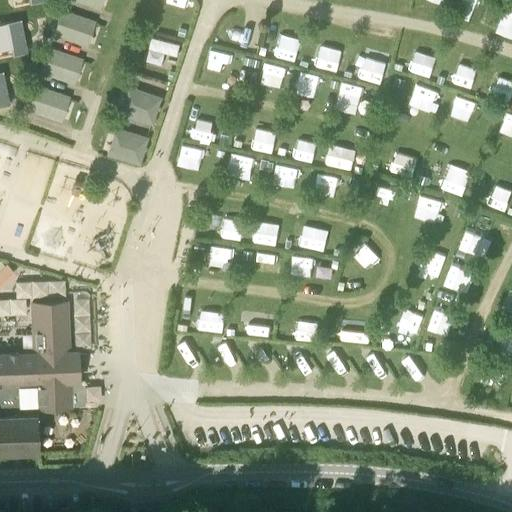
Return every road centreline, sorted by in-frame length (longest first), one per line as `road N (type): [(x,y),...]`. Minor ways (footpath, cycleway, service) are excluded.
road 1 (unclassified): [(511,504),(355,473),(0,482)]
road 2 (track): [(128,385),(440,401),(511,251)]
road 3 (track): [(218,0),(117,284),(128,385)]
road 4 (track): [(511,53),(275,0)]
road 5 (track): [(150,185),(0,138)]
road 6 (track): [(117,284),(0,248)]
